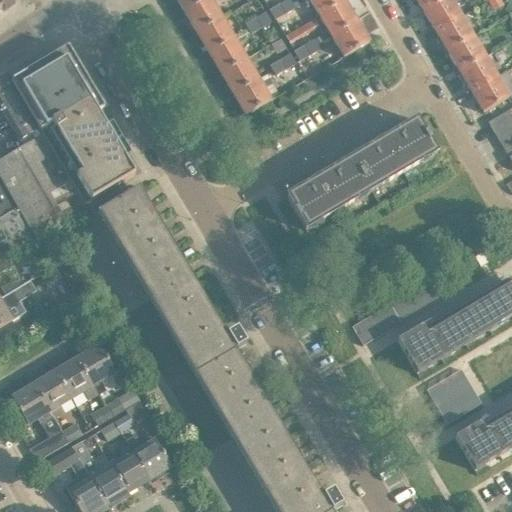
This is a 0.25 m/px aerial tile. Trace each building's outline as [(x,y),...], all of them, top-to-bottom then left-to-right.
[(0,0),(0,9),(8,4),(9,5),(12,3),(10,1),(8,2),(7,0),(0,0)] [(175,0),(182,12),(202,0),(175,0)] [(202,0),(182,12),(195,33),(220,18),(209,0),(202,0)] [(284,15),(293,9),(288,0),(279,6),(284,15)] [(341,0),(308,0),(318,16),(343,2),(341,0)] [(414,0),(422,12),(442,0),(414,0)] [(442,0),(422,12),(434,33),(460,17),(450,0),(442,0)] [(493,11),(502,6),(498,0),(488,0),(487,1),(493,11)] [(355,23),(343,2),(318,16),(331,37),(355,23)] [(274,20),(284,15),(279,6),(269,11),(274,20)] [(260,28),(269,23),(264,14),(254,19),(260,28)] [(460,17),(434,33),(446,53),(472,37),(460,17)] [(195,33),(207,53),(232,38),(220,18),(195,33)] [(250,34),(260,28),(254,19),(245,25),(250,34)] [(312,20),(284,36),(289,45),(317,28),(312,20)] [(355,23),(331,37),(343,58),(367,44),(355,23)] [(484,57),(472,37),(446,53),(457,72),(458,73),(484,57)] [(207,53),(220,74),(245,59),(232,38),(207,53)] [(308,56),(318,51),(312,42),(303,47),(308,56)] [(299,62),(308,56),(303,47),(294,53),(299,62)] [(114,143),(97,114),(104,110),(67,49),(10,82),(84,205),(134,176),(115,145),(120,142),(119,140),(114,143)] [(284,70),(294,64),(288,56),(279,61),(284,70)] [(484,57),(458,73),(470,93),(496,77),(484,57)] [(220,74),(232,95),(257,80),(245,59),(220,74)] [(275,75),(284,70),(279,61),(270,67),(275,75)] [(0,109),(19,140),(37,129),(4,74),(0,76),(0,109)] [(496,77),(470,93),(482,113),(508,97),(496,77)] [(257,80),(232,95),(244,116),(270,101),(257,80)] [(495,137),(511,127),(511,118),(508,112),(487,124),(495,137)] [(424,135),(416,121),(404,129),(397,133),(388,138),(387,136),(386,133),(375,140),(378,142),(379,143),(370,149),(363,154),(363,153),(351,160),(370,192),(370,190),(383,182),(384,184),(421,162),(420,161),(433,153),(434,154),(435,153),(428,141),(429,141),(425,134),(424,135)] [(511,141),(511,127),(495,137),(502,148),(511,141)] [(0,179),(32,235),(80,207),(40,138),(0,160),(0,179)] [(511,141),(502,148),(508,158),(511,155),(511,141)] [(370,192),(351,160),(339,167),(340,167),(333,172),(332,171),(323,176),(322,174),(321,171),(311,178),(313,180),(314,181),(305,187),(298,192),(298,191),(285,198),(293,212),(297,219),(304,231),(306,230),(305,229),(319,221),(319,222),(356,200),(355,199),(369,191),(369,192),(370,192)] [(0,217),(16,208),(11,200),(0,181),(0,217)] [(143,187),(106,208),(268,511),(337,511),(335,509),(342,505),(334,490),(318,498),(239,349),(247,345),(238,328),(223,336),(143,187)] [(12,248),(32,235),(16,208),(0,217),(0,227),(7,239),(12,248)] [(7,239),(0,243),(0,257),(4,255),(13,250),(12,248),(7,239)] [(0,272),(11,266),(4,255),(0,257),(0,272)] [(54,269),(40,278),(46,287),(60,279),(54,269)] [(9,294),(22,285),(18,278),(4,286),(9,294)] [(351,328),(362,347),(438,301),(427,283),(351,328)] [(396,342),(416,374),(511,316),(511,284),(426,335),(421,327),(396,342)] [(13,301),(27,293),(22,285),(9,294),(13,301)] [(12,304),(4,309),(0,302),(0,328),(20,316),(12,304)] [(82,352),(84,355),(76,360),(92,387),(113,374),(112,371),(118,367),(107,349),(101,353),(95,344),(82,352)] [(52,370),(70,399),(82,392),(86,399),(96,394),(92,387),(76,360),(67,365),(65,362),(52,370)] [(33,386),(53,419),(62,414),(58,407),(70,399),(52,370),(54,373),(33,386)] [(446,425),(480,405),(460,370),(425,391),(446,425)] [(38,418),(43,425),(41,426),(48,438),(29,450),(36,462),(67,444),(61,433),(53,419),(33,386),(11,399),(18,410),(17,411),(19,414),(20,414),(27,425),(38,418)] [(124,410),(138,402),(132,391),(118,400),(104,408),(111,418),(124,410)] [(97,426),(111,418),(104,408),(91,416),(97,426)] [(120,434),(133,426),(142,420),(136,410),(127,415),(113,423),(120,434)] [(511,414),(484,432),(479,423),(454,438),(473,471),(511,448),(511,414)] [(106,441),(120,434),(113,423),(100,431),(106,441)] [(74,425),(61,433),(67,444),(81,436),(74,425)] [(154,442),(132,454),(148,481),(157,475),(159,479),(171,472),(169,468),(162,456),(163,456),(161,452),(160,453),(154,442)] [(126,494),(148,481),(132,454),(127,447),(118,453),(123,460),(111,467),(126,494)] [(96,511),(105,507),(85,473),(86,473),(78,459),(77,460),(70,449),(39,468),(47,481),(70,466),(78,480),(64,488),(74,504),(73,505),(75,508),(76,508),(78,511),(96,511)] [(86,473),(85,473),(105,507),(126,494),(111,467),(107,461),(86,473)]
